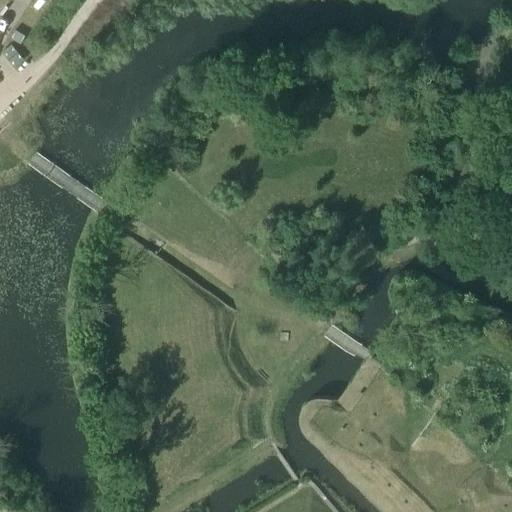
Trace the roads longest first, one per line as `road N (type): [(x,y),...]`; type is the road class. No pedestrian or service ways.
road 1 (track): [(0,112),(102,0)]
road 2 (track): [(101,208),(0,133)]
